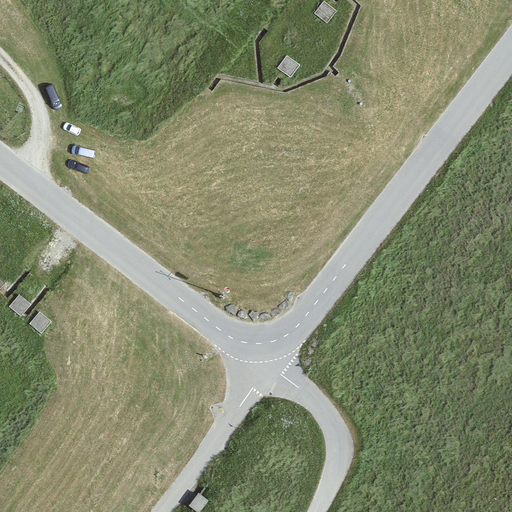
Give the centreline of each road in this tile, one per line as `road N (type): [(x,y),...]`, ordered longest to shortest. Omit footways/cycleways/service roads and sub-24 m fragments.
road 1 (unclassified): [(264,343),(296,327),(511,50)]
road 2 (unclassified): [(0,162),(221,331),(264,343)]
road 3 (unclassified): [(316,511),(338,460),(338,438),(264,343)]
road 4 (track): [(0,55),(41,115),(40,139),(20,178)]
